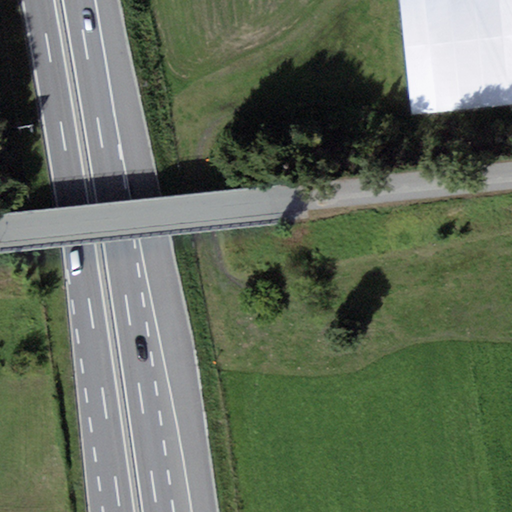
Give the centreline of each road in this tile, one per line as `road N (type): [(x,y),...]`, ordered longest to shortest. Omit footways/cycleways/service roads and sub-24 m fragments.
road 1 (trunk): [(38,0),(118,511)]
road 2 (trunk): [(156,511),(77,0)]
road 3 (unclassified): [(511,176),(0,231)]
